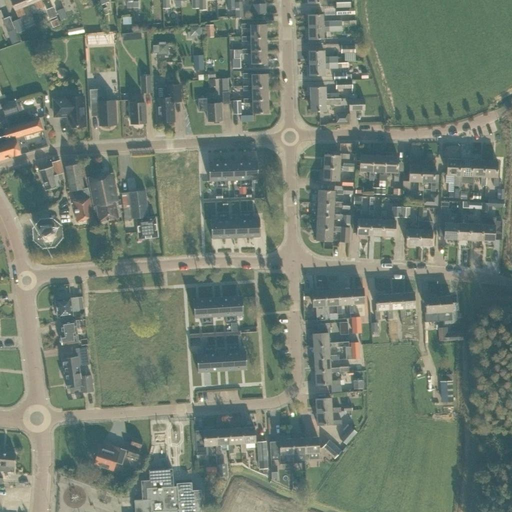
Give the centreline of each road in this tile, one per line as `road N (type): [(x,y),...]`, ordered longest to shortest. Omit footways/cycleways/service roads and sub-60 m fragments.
road 1 (residential): [(37,418),(283,397),(297,373),(293,264)]
road 2 (residential): [(0,167),(59,151),(290,136)]
road 3 (residential): [(25,280),(204,261),(293,264)]
road 4 (residential): [(511,282),(293,264)]
road 5 (residential): [(290,136),(420,134),(491,117)]
road 6 (tertiary): [(37,418),(25,280)]
road 7 (residential): [(290,136),(286,0)]
road 8 (residential): [(293,264),(290,136)]
